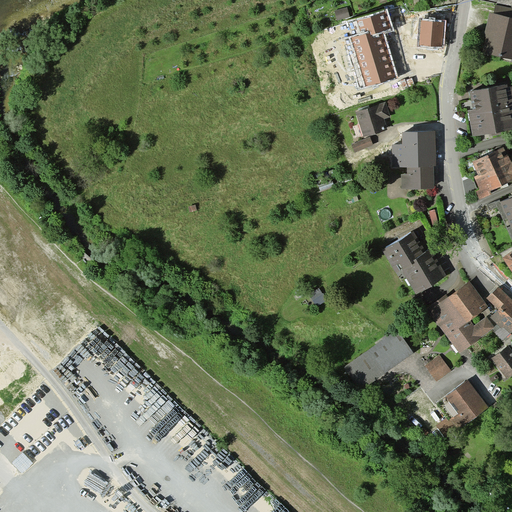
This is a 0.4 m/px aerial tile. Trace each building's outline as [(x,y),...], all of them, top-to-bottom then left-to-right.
[(345,7),(334,11),(337,19),(348,15),(345,7)] [(387,11),(357,20),(361,33),(369,31),(371,34),(382,30),(392,28),(387,11)] [(511,16),(490,12),(481,52),(511,58),(511,16)] [(421,21),(420,46),(442,47),(444,22),(421,21)] [(356,54),(387,44),(382,30),(371,34),(369,31),(361,33),(350,36),(356,54)] [(387,44),(356,54),(360,69),(391,59),(387,44)] [(391,59),(360,69),(366,87),(397,78),(391,59)] [(507,84),(468,89),(471,109),(468,110),(471,133),(511,127),(511,85),(508,86),(507,84)] [(384,102),(355,112),(364,137),(386,129),(384,121),(391,119),(384,102)] [(439,129),(401,130),(401,145),(393,145),(393,166),(401,166),(402,188),(433,187),(433,165),(439,165),(439,129)] [(369,139),(351,145),(354,152),(371,145),(369,139)] [(470,181),(479,199),(491,192),(490,190),(511,178),(511,159),(510,160),(503,147),(470,164),(477,178),(470,181)] [(511,195),(500,201),(511,228),(511,195)] [(411,230),(381,249),(402,281),(406,279),(415,293),(445,274),(411,230)] [(511,250),(502,257),(511,273),(511,250)] [(469,280),(426,308),(456,353),(492,329),(485,318),(474,325),(469,318),(486,307),(469,280)] [(511,329),(511,299),(498,286),(486,299),(497,309),(490,316),(499,324),(494,330),(503,339),(511,329)] [(320,287),(308,294),(316,307),(328,300),(320,287)] [(392,333),(344,368),(359,389),(410,352),(402,341),(399,342),(392,333)] [(511,352),(506,345),(491,358),(508,378),(511,375),(511,352)] [(437,357),(426,365),(432,373),(443,364),(437,357)] [(431,375),(438,382),(449,372),(443,365),(431,375)] [(486,404),(467,380),(439,400),(458,425),(486,404)]
